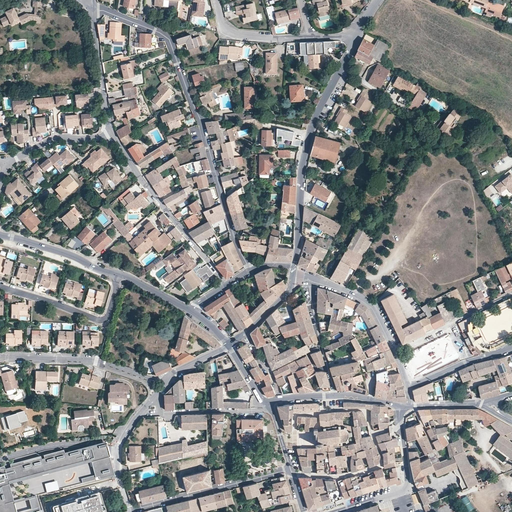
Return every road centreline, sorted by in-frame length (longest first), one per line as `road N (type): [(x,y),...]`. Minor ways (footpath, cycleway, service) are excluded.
road 1 (residential): [(249,269),(171,42),(88,3)]
road 2 (residential): [(354,37),(302,157),(292,267)]
road 3 (residential): [(112,131),(225,283)]
road 4 (residential): [(164,383),(91,359),(0,357)]
road 5 (residential): [(289,472),(129,511)]
road 6 (residential): [(0,286),(103,319),(121,273)]
road 7 (residential): [(338,511),(407,486),(399,406)]
road 8 (residential): [(292,267),(361,297),(395,351)]
road 9 (residential): [(399,406),(350,396),(269,406)]
road 10 (residential): [(88,3),(112,131)]
road 11 (residential): [(395,351),(511,293)]
road 12 (tertiary): [(0,234),(121,273)]
road 13 (residential): [(269,406),(161,412),(148,403)]
